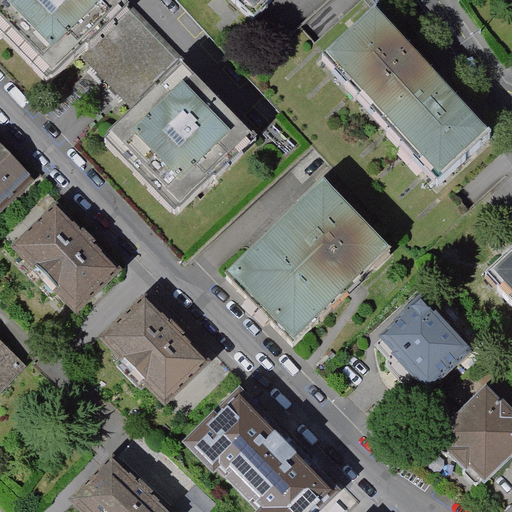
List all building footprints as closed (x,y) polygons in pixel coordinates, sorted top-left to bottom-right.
[(127,11),(116,0),(0,0),(0,24),(55,81),(81,56),(127,11)] [(271,0),(231,0),(253,20),(271,0)] [(141,117),(187,72),(127,11),(81,56),(93,69),(127,103),(141,117)] [(440,83),(378,15),(325,63),(438,187),(491,140),(440,83)] [(257,144),(187,72),(141,117),(114,143),(184,215),(257,144)] [(280,120),(264,135),(292,163),(307,147),(280,120)] [(0,215),(30,185),(0,156),(0,215)] [(393,257),(326,189),(229,283),(296,352),(393,257)] [(118,277),(57,215),(16,256),(77,317),(118,277)] [(511,259),(488,281),(511,307),(511,259)] [(431,389),(470,353),(426,304),(386,341),(431,389)] [(208,370),(147,308),(106,348),(167,410),(208,370)] [(0,398),(22,374),(0,353),(0,398)] [(504,408),(489,393),(444,437),(458,451),(455,454),(469,469),(472,466),(488,482),(511,458),(511,412),(506,406),(504,408)] [(320,511),(335,499),(242,404),(193,451),(252,511),(320,511)] [(144,511),(110,480),(80,511),(144,511)] [(178,511),(217,511),(219,510),(198,491),(178,511)]
